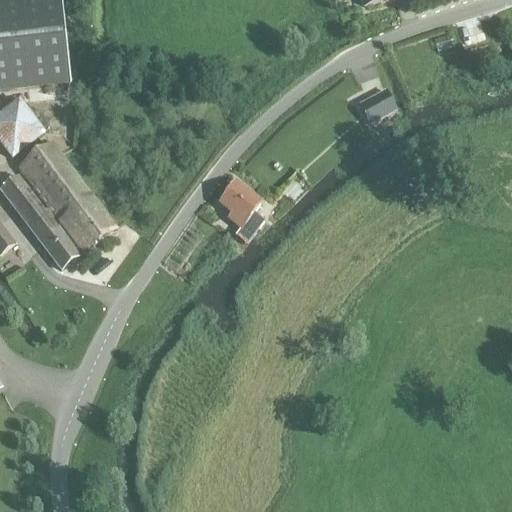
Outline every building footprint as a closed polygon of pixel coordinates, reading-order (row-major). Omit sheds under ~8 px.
[(0,92),(70,85),(61,0),(0,6),(0,92)] [(362,0),(365,8),(396,1),(395,0),(362,0)] [(371,127),(397,113),(386,93),(360,107),(371,127)] [(0,121),(0,146),(13,163),(45,137),(21,105),(0,121)] [(59,234),(18,180),(1,195),(61,274),(79,260),(63,239),(67,236),(83,257),(116,232),(52,147),(19,172),(63,231),(59,234)] [(261,207),(235,187),(220,207),(233,216),(229,221),(241,230),(236,237),(246,245),(258,230),(249,222),(261,207)] [(0,259),(15,248),(0,228),(0,259)]
